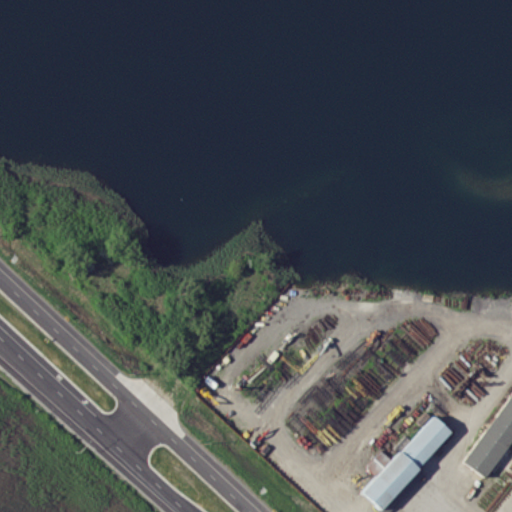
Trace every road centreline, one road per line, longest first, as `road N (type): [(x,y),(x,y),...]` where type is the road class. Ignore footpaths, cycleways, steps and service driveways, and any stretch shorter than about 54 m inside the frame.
road 1 (primary): [(246,511),(0,281)]
road 2 (primary): [(0,339),(114,442)]
